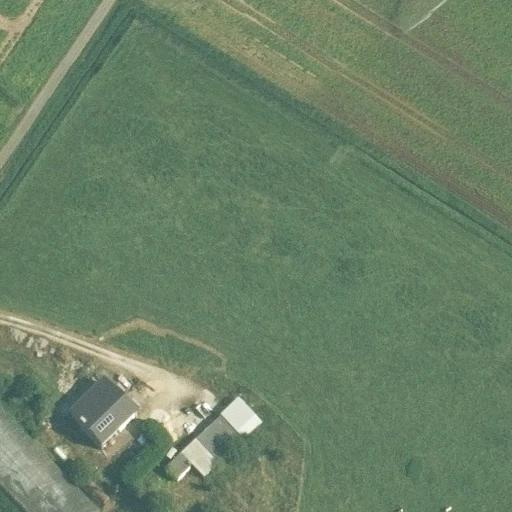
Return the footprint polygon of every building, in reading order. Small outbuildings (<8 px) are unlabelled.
[(136,417),(105,386),(72,418),(82,429),(80,430),(84,434),(85,434),(101,451),(136,417)] [(98,511),(0,408),(0,486),(24,511),(98,511)] [(221,419),(195,443),(206,454),(232,430),(221,419)] [(203,458),(192,446),(181,457),(192,469),(203,458)] [(181,457),(166,471),(177,482),(192,469),(181,457)] [(205,511),(177,482),(166,471),(140,496),(155,511),(205,511)] [(138,482),(130,490),(135,495),(143,487),(138,482)]
